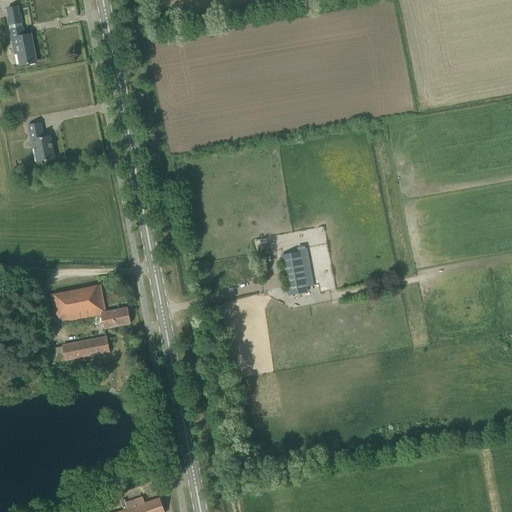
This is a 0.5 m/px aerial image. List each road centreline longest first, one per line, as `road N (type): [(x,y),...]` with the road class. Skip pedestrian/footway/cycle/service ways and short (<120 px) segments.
road 1 (secondary): [(198,511),(100,0)]
road 2 (track): [(0,273),(136,275)]
